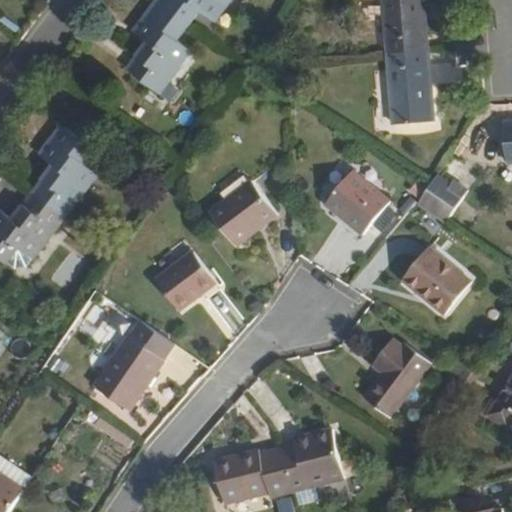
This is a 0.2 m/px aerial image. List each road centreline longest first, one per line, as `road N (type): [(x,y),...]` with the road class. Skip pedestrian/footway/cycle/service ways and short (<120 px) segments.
road 1 (residential): [(119,511),(263,338),(320,297)]
road 2 (residential): [(0,103),(77,0)]
